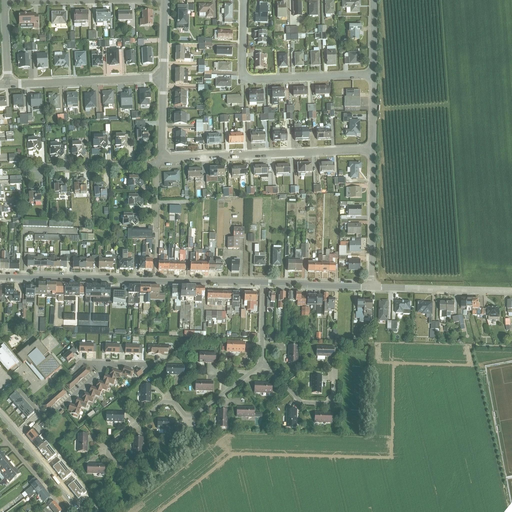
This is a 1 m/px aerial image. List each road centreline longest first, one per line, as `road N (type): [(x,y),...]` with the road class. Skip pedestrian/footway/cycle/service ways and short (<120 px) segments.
road 1 (residential): [(373,150),(157,163)]
road 2 (residential): [(243,0),(242,79),(373,75)]
road 3 (residential): [(223,393),(193,416),(163,401),(109,444),(118,469)]
road 4 (unclassified): [(152,369),(109,363),(51,415),(40,414),(15,434)]
road 5 (tertiary): [(0,276),(155,281)]
road 6 (residential): [(8,85),(162,76)]
road 7 (tertiary): [(371,287),(511,291)]
road 8 (residential): [(371,287),(373,150)]
road 9 (residential): [(157,163),(28,169)]
